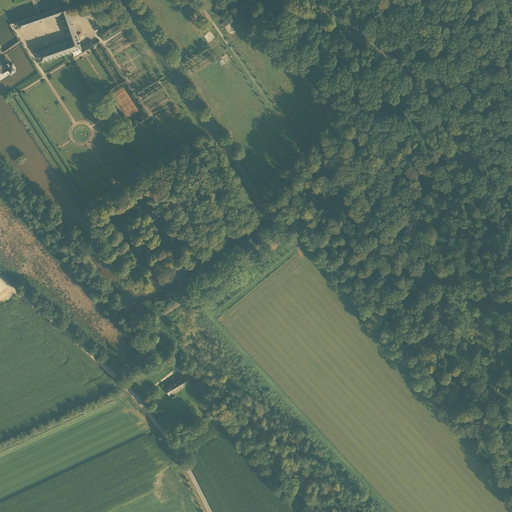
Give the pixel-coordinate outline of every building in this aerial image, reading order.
[(20,27),(39,21),(41,20),(43,20),(60,14),(64,26),(69,41),(52,47),(56,57),(81,48),(82,52),(93,45),(91,40),(81,47),(73,23),(67,5),(42,13),(41,14),(39,14),(37,15),(16,22),(20,27)] [(106,31),(108,35),(128,24),(125,19),(106,31)] [(41,62),(56,57),(52,47),(35,52),(41,62)] [(0,77),(10,71),(11,73),(16,69),(13,64),(11,65),(8,61),(3,65),(0,60),(0,77)] [(115,120),(120,116),(113,105),(107,108),(115,120)] [(176,391),(189,383),(185,376),(165,388),(169,395),(176,391)]
